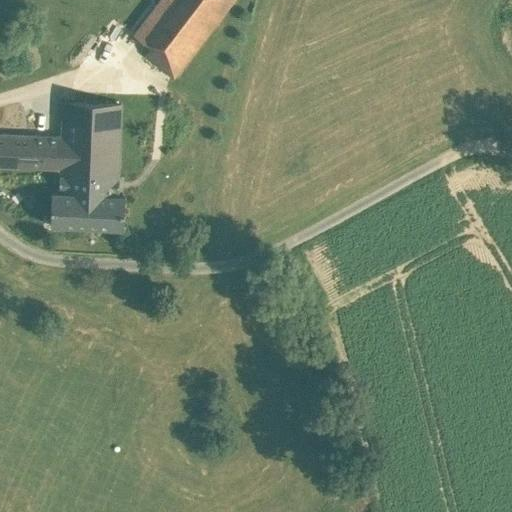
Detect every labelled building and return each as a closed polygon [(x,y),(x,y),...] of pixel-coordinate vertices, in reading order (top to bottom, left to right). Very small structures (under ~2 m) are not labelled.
[(130,0),(116,19),(135,34),(161,0),(130,0)] [(161,0),(135,34),(151,47),(145,54),(174,76),(233,0),(161,0)] [(122,94),(106,93),(105,103),(121,104),(122,94)] [(105,103),(63,101),(63,113),(62,136),(60,168),(60,177),(119,180),(121,104),(105,103)] [(63,113),(52,113),(51,136),(62,136),(63,113)] [(51,136),(0,133),(0,165),(60,168),(62,136),(51,136)] [(119,180),(60,177),(59,192),(52,191),(51,224),(124,227),(125,195),(118,195),(119,180)] [(136,289),(125,288),(123,310),(134,311),(136,289)]
